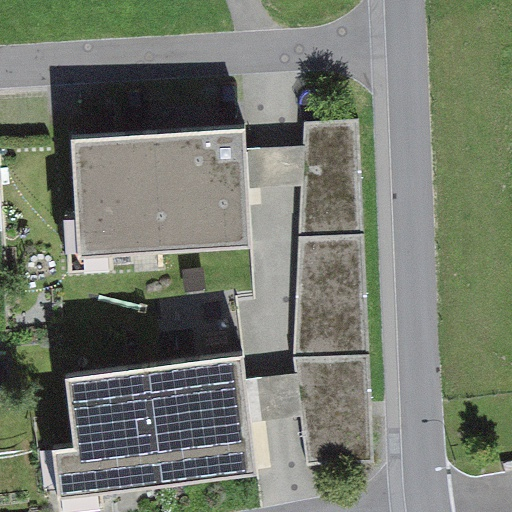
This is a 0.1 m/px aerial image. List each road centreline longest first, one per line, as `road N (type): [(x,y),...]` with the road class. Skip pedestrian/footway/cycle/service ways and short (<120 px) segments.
road 1 (residential): [(401,42),(425,505)]
road 2 (residential): [(401,42),(0,67)]
